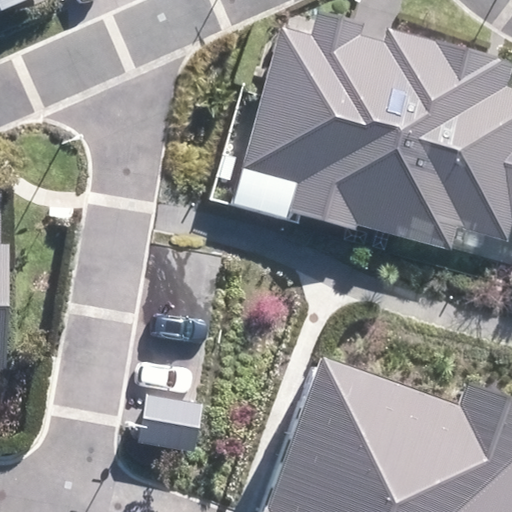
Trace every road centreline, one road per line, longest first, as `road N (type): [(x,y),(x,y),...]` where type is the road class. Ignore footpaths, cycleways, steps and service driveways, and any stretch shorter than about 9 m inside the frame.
road 1 (residential): [(140,25),(68,487)]
road 2 (residential): [(0,85),(140,25)]
